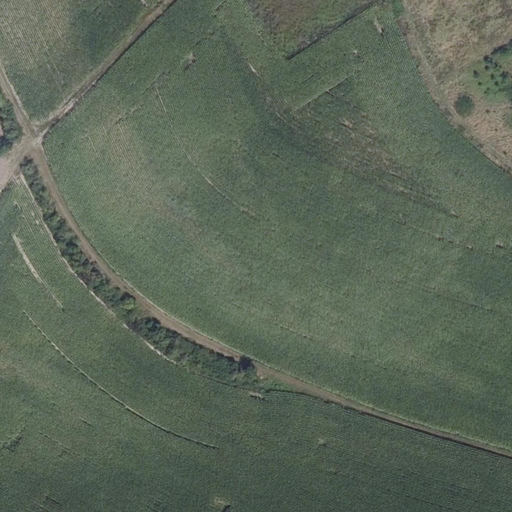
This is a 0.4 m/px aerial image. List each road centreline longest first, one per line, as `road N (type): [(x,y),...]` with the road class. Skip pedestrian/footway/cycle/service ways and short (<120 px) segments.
road 1 (track): [(511,455),(260,375),(169,330),(113,283),(53,191),(34,142)]
road 2 (track): [(0,195),(34,142),(0,73)]
